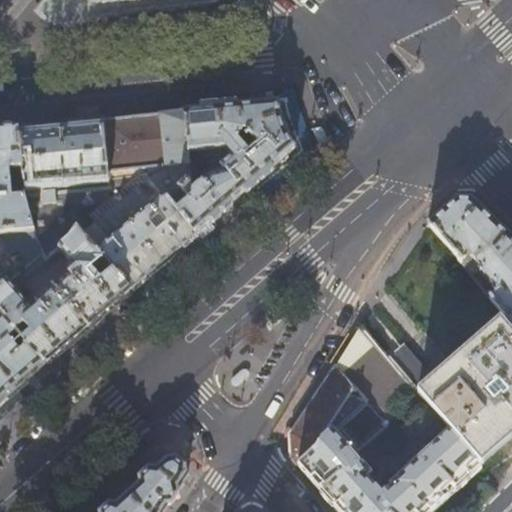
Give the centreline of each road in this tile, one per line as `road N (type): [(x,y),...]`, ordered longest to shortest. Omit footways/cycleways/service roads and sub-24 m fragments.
road 1 (residential): [(242,450),(456,106)]
road 2 (primary): [(456,106),(163,362)]
road 3 (tertiary): [(368,26),(264,58),(0,86)]
road 4 (primary): [(163,362),(0,506)]
